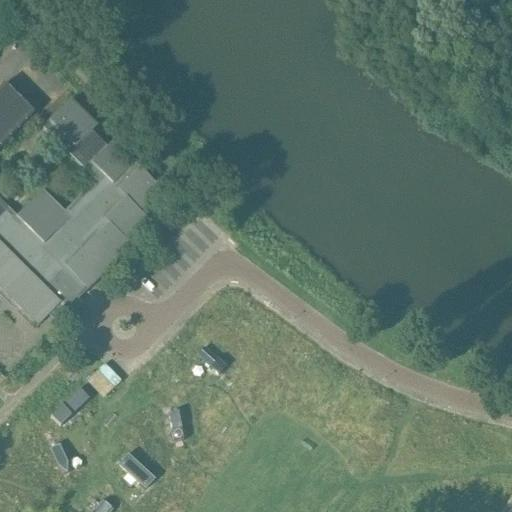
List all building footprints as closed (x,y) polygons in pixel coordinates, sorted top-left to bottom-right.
[(58,326),(81,304),(76,298),(85,288),(87,290),(130,246),(126,242),(147,220),(140,212),(161,191),(111,142),(106,147),(90,132),(96,126),(70,101),(42,129),(95,181),(63,213),(42,191),(16,217),(0,201),(0,148),(33,115),(4,85),(0,88),(0,289),(37,326),(48,316),(58,326)] [(205,348),(197,359),(228,384),(237,374),(222,362),(205,348)] [(104,365),(97,372),(113,389),(121,383),(104,365)] [(113,389),(97,372),(86,381),(103,399),(113,389)] [(75,396),(58,412),(66,421),(84,404),(75,396)] [(52,430),(39,436),(59,480),(72,474),(52,430)] [(127,457),(118,466),(144,491),(153,481),(127,457)] [(101,503),(93,511),(109,511),(110,511),(101,503)]
